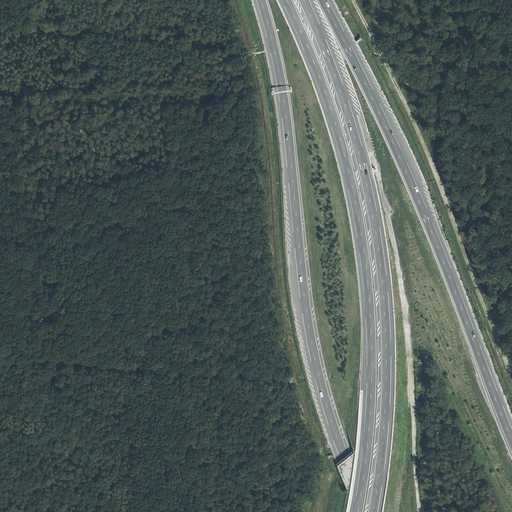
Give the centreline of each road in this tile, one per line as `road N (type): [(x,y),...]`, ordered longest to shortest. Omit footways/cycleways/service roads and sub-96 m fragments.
road 1 (motorway): [(260,0),(282,89),(314,359),(367,511)]
road 2 (motorway): [(286,0),(331,112),(358,218),(370,384),(355,511)]
road 3 (motorway): [(370,511),(385,385),(379,262),(349,119),(303,0)]
road 4 (track): [(0,114),(63,117),(86,131),(104,197),(104,225),(69,290),(63,359),(38,435),(41,511)]
road 5 (motorway): [(511,440),(398,154),(322,0)]
road 6 (track): [(511,385),(405,113),(349,0)]
road 7 (track): [(511,66),(377,56),(374,0)]
